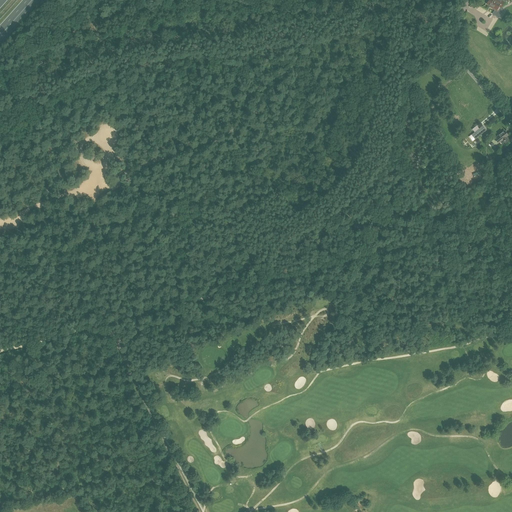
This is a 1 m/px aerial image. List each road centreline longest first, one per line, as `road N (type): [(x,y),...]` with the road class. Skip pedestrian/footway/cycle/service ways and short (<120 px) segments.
road 1 (track): [(511,235),(400,246),(118,319)]
road 2 (track): [(107,322),(199,511)]
road 3 (unclassified): [(511,122),(450,49),(465,0)]
